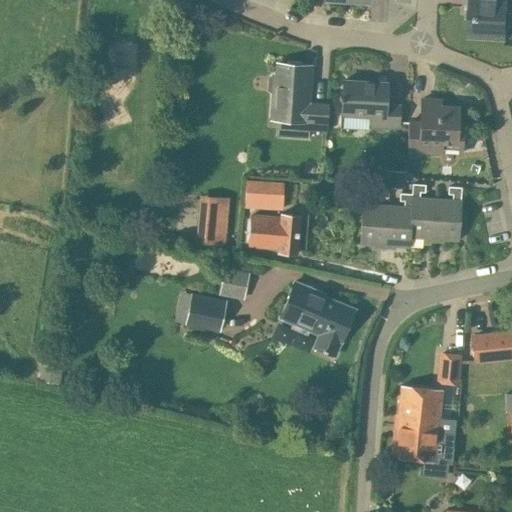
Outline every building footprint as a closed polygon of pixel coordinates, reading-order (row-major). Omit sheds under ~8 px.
[(510,13),(507,12),(507,0),(475,0),(475,7),(469,6),(468,37),(505,39),(506,29),(509,29),(510,13)] [(329,103),(308,101),(310,82),(307,81),(308,65),(277,63),(276,76),(273,76),(269,78),(268,90),(274,94),(272,120),(278,120),(277,129),(327,132),(329,103)] [(401,104),(385,103),(387,83),(343,81),(341,115),(369,116),(368,128),(399,130),(401,104)] [(421,97),(420,123),(408,122),(406,158),(421,159),(421,152),(441,153),(441,144),(458,145),(458,154),(461,154),(462,127),(457,126),(458,107),(440,106),(440,98),(421,97)] [(387,188),(405,189),(406,171),(388,170),(387,188)] [(244,202),(283,204),(284,183),(245,181),(244,202)] [(411,194),(410,238),(433,239),(436,199),(419,198),(420,193),(424,193),(425,185),(412,184),(411,194)] [(452,200),(436,199),(433,239),(457,241),(460,201),(461,187),(448,186),(447,194),(452,195),(452,200)] [(362,204),(360,244),(384,246),(388,205),(371,204),(371,199),(376,199),(377,191),(363,191),(362,204)] [(403,206),(388,205),(384,246),(409,248),(410,238),(411,194),(400,193),(399,201),(404,202),(403,206)] [(227,236),(230,198),(199,195),(196,233),(227,236)] [(280,213),(280,217),(252,215),(249,246),(277,249),(277,253),(296,255),(300,215),(280,213)] [(225,296),(250,297),(251,269),(226,268),(225,296)] [(313,293),(314,291),(294,282),(279,318),(292,324),(290,329),(307,336),(309,331),(311,331),(311,330),(318,332),(313,347),(334,356),(340,341),(341,342),(354,309),(313,293)] [(174,321),(220,331),(227,300),(191,292),(191,293),(180,291),(174,321)] [(473,363),(511,358),(511,330),(470,335),(473,363)] [(458,384),(461,354),(439,352),(436,382),(458,384)] [(44,378),(61,380),(64,361),(46,359),(44,378)] [(400,386),(397,425),(425,428),(425,431),(437,432),(441,390),(400,386)] [(425,428),(397,425),(393,458),(420,460),(419,475),(446,477),(448,451),(452,451),(454,434),(437,432),(425,431),(425,428)]
